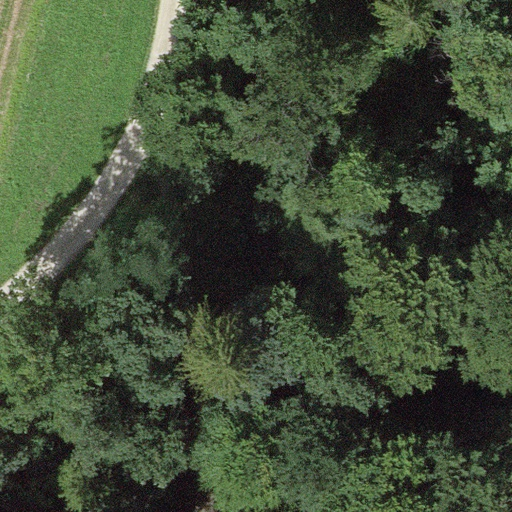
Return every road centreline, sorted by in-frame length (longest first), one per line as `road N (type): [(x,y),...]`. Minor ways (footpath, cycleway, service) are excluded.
road 1 (track): [(0,306),(130,175),(168,67),(178,0)]
road 2 (track): [(200,511),(187,308),(130,175)]
